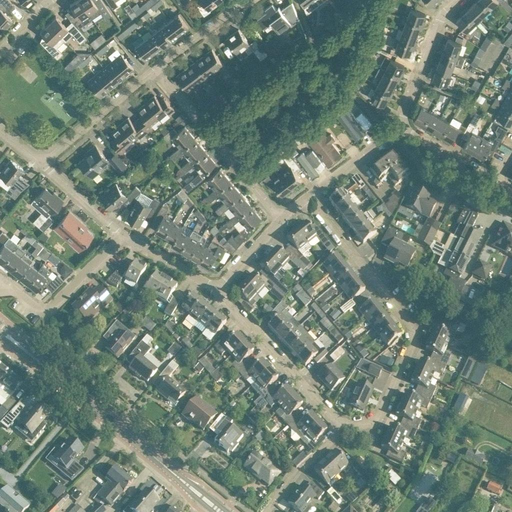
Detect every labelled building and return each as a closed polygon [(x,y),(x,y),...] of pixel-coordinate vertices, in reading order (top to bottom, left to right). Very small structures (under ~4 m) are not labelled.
[(11,2),(8,0),(0,0),(0,23),(4,27),(12,19),(2,10),(11,2)] [(79,0),(75,0),(69,4),(76,14),(70,19),(76,26),(77,28),(92,18),(79,0)] [(92,0),(79,0),(92,18),(100,12),(105,19),(111,15),(101,0),(97,0),(94,2),(92,0)] [(117,0),(106,0),(112,9),(117,5),(115,2),(117,0)] [(147,0),(143,4),(145,8),(146,9),(150,6),(155,2),(153,0),(147,0)] [(195,0),(199,6),(203,3),(207,9),(220,0),(195,0)] [(301,0),(307,13),(324,0),(301,0)] [(476,0),(477,1),(472,5),(483,16),(491,8),(483,0),(476,0)] [(483,0),(491,8),(499,0),(498,0),(483,0)] [(292,25),(299,20),(292,1),(281,10),(279,7),(276,9),(273,4),(265,9),(267,11),(258,18),(264,27),(271,22),(279,32),(290,23),(292,25)] [(131,7),(134,11),(137,14),(145,8),(143,4),(139,7),(136,3),(131,7)] [(466,7),(463,10),(475,23),(483,16),(472,5),(468,9),(466,7)] [(346,6),(341,10),(343,13),(346,17),(352,13),(346,6)] [(425,14),(411,8),(407,19),(424,25),(425,21),(423,20),(425,14)] [(475,23),(463,10),(459,14),(461,16),(457,20),(467,31),(475,23)] [(169,20),(179,34),(188,27),(178,13),(169,20)] [(59,35),(67,28),(55,16),(47,23),(59,35)] [(422,30),(424,25),(407,19),(403,29),(417,34),(419,29),(422,30)] [(170,40),(179,34),(169,20),(160,27),(170,40)] [(333,22),(325,28),(328,32),(336,25),(333,22)] [(49,41),(44,46),(56,59),(62,53),(56,47),(64,40),(59,36),(59,35),(47,23),(40,31),(49,41)] [(80,43),(85,38),(77,28),(76,26),(70,31),(80,43)] [(151,33),(161,47),(170,40),(160,27),(151,33)] [(254,49),(239,29),(227,38),(238,52),(244,47),(249,53),(254,49)] [(403,29),(399,39),(416,46),(418,41),(415,40),(417,34),(403,29)] [(153,53),(161,47),(151,33),(143,40),(153,53)] [(443,43),(442,47),(458,54),(462,44),(448,38),(446,44),(443,43)] [(414,50),(416,46),(399,39),(395,49),(410,55),(412,49),(414,50)] [(153,53),(143,40),(134,46),(144,60),(153,53)] [(485,40),(477,54),(482,57),(490,42),(485,40)] [(440,59),(455,64),(462,67),(466,57),(458,54),(442,47),(440,52),(442,53),(440,59)] [(261,59),(267,54),(262,48),(256,53),(261,59)] [(212,49),(203,55),(216,72),(224,65),(212,49)] [(112,60),(125,76),(133,69),(120,53),(112,60)] [(203,55),(195,62),(207,78),(216,72),(203,55)] [(391,59),(386,68),(402,77),(404,73),(402,71),(404,66),(391,59)] [(455,64),(440,59),(438,64),(436,63),(434,68),(451,74),(455,64)] [(117,83),(125,76),(112,60),(103,67),(117,83)] [(195,62),(186,69),(198,85),(207,78),(195,62)] [(402,77),(386,68),(382,66),(377,76),(381,78),(394,85),(397,80),(399,81),(402,77)] [(95,74),(108,90),(117,83),(103,67),(95,74)] [(451,74),(434,68),(432,72),(435,73),(432,79),(447,85),(451,74)] [(198,85),(186,69),(177,75),(189,91),(198,85)] [(354,82),(355,78),(357,74),(352,72),(349,80),(354,82)] [(100,97),(108,90),(95,74),(87,81),(100,97)] [(381,78),(376,88),(392,96),(394,92),(392,91),(394,85),(381,78)] [(390,100),(392,96),(376,88),(371,98),(384,105),(387,99),(390,100)] [(167,111),(169,113),(174,109),(164,97),(160,101),(155,95),(146,102),(159,118),(167,111)] [(502,106),(511,111),(511,99),(507,96),(502,106)] [(351,105),(346,99),(342,102),(345,107),(346,108),(351,105)] [(146,120),(142,123),(148,131),(153,127),(151,125),(159,118),(146,102),(138,109),(146,120)] [(331,110),(335,115),(345,107),(342,102),(331,110)] [(474,105),(467,103),(464,110),(475,113),(477,109),(474,105)] [(277,123),(278,106),(262,106),(261,122),(277,123)] [(418,125),(422,127),(431,111),(422,106),(414,119),(419,122),(418,125)] [(511,124),(511,121),(511,111),(502,106),(496,115),(511,124)] [(349,107),(338,115),(356,139),(366,131),(349,107)] [(335,115),(331,110),(323,117),(326,122),(335,115)] [(428,127),(433,130),(441,117),(431,111),(422,127),(426,129),(428,127)] [(128,117),(120,124),(133,140),(138,136),(140,138),(148,131),(142,123),(141,124),(143,125),(138,129),(128,117)] [(316,122),(320,127),(326,122),(323,117),(316,122)] [(437,135),(441,138),(450,122),(441,117),(433,130),(438,133),(437,135)] [(320,127),(316,122),(307,129),(311,133),(320,127)] [(447,138),(452,141),(460,128),(450,122),(441,138),(445,140),(447,138)] [(463,147),(473,153),(483,137),(477,134),(478,132),(477,127),(469,123),(464,132),(470,135),(463,147)] [(120,141),(115,145),(121,153),(130,146),(128,144),(133,140),(120,124),(111,131),(120,141)] [(177,132),(173,128),(164,136),(168,141),(172,138),(180,147),(170,155),(174,160),(184,152),(182,150),(195,139),(185,126),(177,132)] [(321,127),(306,138),(327,166),(342,154),(334,144),(336,142),(331,136),(330,137),(321,127)] [(305,138),(311,133),(307,129),(301,133),(305,138)] [(301,133),(295,138),(299,143),(305,138),(301,133)] [(488,140),(483,137),(473,153),(484,159),(488,151),(492,153),(495,149),(496,150),(502,140),(495,136),(493,140),(490,138),(488,140)] [(299,143),(295,138),(286,145),(290,150),(292,148),(299,143)] [(185,173),(194,165),(195,164),(193,162),(206,151),(195,139),(182,150),(184,152),(190,160),(178,170),(180,173),(183,170),(185,173)] [(80,162),(91,175),(108,160),(96,145),(89,150),(91,152),(80,162)] [(146,145),(141,149),(145,154),(150,150),(146,145)] [(284,147),(294,159),(297,156),(298,155),(292,148),(290,150),(286,145),(284,147)] [(293,188),(302,181),(294,169),(299,165),(294,159),(284,147),(279,151),(290,166),(281,173),(293,188)] [(188,191),(205,177),(203,175),(216,164),(206,151),(193,162),(195,164),(194,165),(201,172),(188,183),(183,186),(188,191)] [(394,187),(410,175),(392,152),(369,170),(377,180),(373,183),(376,187),(381,184),(380,183),(387,178),(394,187)] [(127,166),(116,153),(110,159),(120,171),(127,166)] [(316,178),(322,174),(305,153),(300,157),(316,178)] [(0,174),(11,183),(5,191),(10,195),(23,179),(18,175),(23,169),(10,159),(6,164),(2,161),(0,164),(0,174)] [(217,192),(230,181),(220,168),(207,179),(215,189),(202,200),(204,203),(208,200),(210,202),(219,194),(217,192)] [(283,195),(293,188),(281,173),(272,180),(283,195)] [(188,183),(195,176),(193,174),(190,177),(189,176),(185,179),(188,183)] [(262,185),(271,178),(268,174),(259,181),(262,185)] [(329,201),(336,210),(349,199),(364,187),(356,176),(351,180),(355,185),(344,194),(342,191),(329,201)] [(220,215),(229,207),(230,207),(228,204),(241,194),(230,181),(217,192),(219,194),(225,202),(216,210),(220,215)] [(116,183),(102,196),(113,210),(128,197),(116,183)] [(135,198),(136,197),(141,191),(136,186),(130,194),(135,198)] [(45,220),(49,216),(51,214),(63,201),(56,195),(55,197),(45,188),(31,203),(41,212),(39,215),(45,220)] [(429,197),(428,197),(414,190),(405,208),(414,212),(419,215),(420,215),(428,219),(436,204),(427,200),(429,197)] [(395,191),(390,195),(392,197),(399,207),(400,205),(403,201),(395,191)] [(236,214),(218,228),(220,230),(218,231),(219,232),(220,231),(228,225),(230,227),(240,220),(241,219),(239,217),(251,206),(241,194),(228,204),(230,207),(229,207),(236,214)] [(150,206),(156,209),(160,201),(154,197),(150,205),(151,206),(150,206)] [(387,201),(389,203),(397,212),(399,207),(392,197),(387,201)] [(140,225),(150,206),(151,206),(150,205),(139,199),(127,217),(140,225)] [(336,210),(342,218),(355,208),(349,199),(336,210)] [(389,203),(384,207),(387,210),(391,216),(394,218),(397,212),(389,203)] [(163,204),(156,215),(162,218),(155,229),(165,235),(173,221),(164,215),(168,208),(163,204)] [(399,207),(397,212),(410,219),(414,212),(405,208),(400,205),(399,207)] [(241,219),(240,220),(246,227),(240,232),(241,232),(234,237),(232,235),(227,239),(237,248),(246,237),(245,236),(251,231),(249,229),(262,219),(251,206),(239,217),(241,219)] [(342,218),(349,227),(362,216),(355,208),(342,218)] [(481,235),(471,230),(477,217),(463,210),(456,224),(459,225),(456,231),(453,237),(475,248),(481,235)] [(81,222),(69,212),(54,228),(78,250),(92,235),(79,224),(81,222)] [(349,227),(356,235),(369,225),(374,221),(367,213),(362,216),(349,227)] [(43,231),(53,220),(49,216),(45,220),(39,227),(43,231)] [(172,244),(183,226),(173,221),(165,235),(174,240),(172,244)] [(329,243),(316,226),(311,230),(305,223),(295,230),(307,245),(316,238),(323,247),(329,243)] [(511,228),(509,227),(502,224),(492,247),(505,253),(508,248),(511,249),(511,228)] [(376,233),(369,225),(356,235),(363,244),(376,233)] [(183,226),(172,244),(181,249),(190,235),(181,230),(183,226)] [(388,228),(380,244),(390,249),(384,260),(393,264),(394,262),(407,268),(415,252),(406,247),(410,239),(399,233),(398,233),(388,228)] [(417,242),(429,248),(436,234),(424,228),(417,242)] [(181,249),(191,255),(203,235),(193,229),(190,235),(181,249)] [(289,253),(295,258),(298,261),(303,258),(302,256),(311,249),(307,245),(295,230),(286,237),(295,249),(289,253)] [(0,261),(2,263),(17,244),(17,243),(2,231),(0,232),(0,261)] [(191,255),(200,260),(209,246),(203,243),(206,238),(206,236),(203,235),(191,255)] [(447,252),(467,262),(475,248),(453,237),(450,235),(443,250),(447,252)] [(232,252),(237,248),(227,239),(223,244),(232,252)] [(200,260),(210,266),(215,257),(220,261),(226,249),(218,245),(211,241),(209,246),(200,260)] [(17,244),(2,263),(10,269),(24,252),(25,250),(17,244)] [(51,253),(43,246),(40,249),(38,252),(37,253),(46,260),(48,256),(51,253)] [(281,270),(289,261),(275,248),(267,257),(281,270)] [(19,276),(29,263),(32,259),(24,252),(10,269),(19,276)] [(459,279),(467,262),(447,252),(439,267),(446,270),(443,275),(450,279),(441,297),(456,304),(466,283),(459,279)] [(336,255),(322,265),(329,274),(343,264),(336,255)] [(267,257),(259,266),(271,276),(267,281),(271,285),(277,290),(286,298),(290,293),(274,278),(281,270),(267,257)] [(298,261),(295,258),(290,263),(297,269),(300,269),(303,272),(306,269),(298,261)] [(123,275),(117,271),(106,282),(116,288),(122,278),(136,286),(140,279),(146,268),(135,262),(128,274),(125,273),(123,275)] [(485,280),(490,268),(479,262),(473,274),(485,280)] [(27,283),(37,270),(29,263),(19,276),(21,278),(20,280),(25,284),(26,282),(27,283)] [(51,291),(63,280),(57,274),(53,278),(49,274),(51,271),(42,264),(37,270),(27,283),(36,290),(42,282),(46,285),(51,291)] [(350,273),(343,264),(329,274),(336,283),(350,273)] [(155,297),(161,288),(166,280),(155,273),(149,284),(140,279),(136,286),(132,292),(139,296),(143,290),(155,297)] [(336,283),(344,292),(357,282),(350,273),(336,283)] [(410,275),(409,279),(410,281),(413,282),(416,281),(417,277),(415,275),(412,274),(410,275)] [(251,275),(243,284),(257,296),(265,288),(251,275)] [(170,297),(175,288),(177,286),(166,280),(161,288),(155,297),(168,305),(164,313),(170,317),(179,302),(170,297)] [(364,291),(357,282),(344,292),(351,301),(364,291)] [(249,305),(257,296),(243,284),(235,292),(245,302),(241,307),(249,315),(254,309),(249,305)] [(277,290),(271,285),(266,289),(273,295),(277,290)] [(112,301),(100,288),(98,287),(92,293),(89,290),(72,307),(84,320),(90,314),(91,316),(103,305),(105,307),(112,301)] [(181,308),(190,315),(200,302),(192,295),(181,308)] [(358,311),(366,320),(379,309),(372,300),(358,311)] [(114,307),(120,313),(125,307),(120,302),(114,307)] [(193,328),(198,322),(209,309),(200,302),(190,315),(184,322),(193,328)] [(267,327),(275,335),(292,319),(285,311),(288,308),(282,303),(269,316),(273,321),(267,327)] [(128,308),(122,314),(127,318),(134,311),(128,308)] [(206,329),(217,316),(209,309),(198,322),(206,329)] [(386,318),(379,309),(366,320),(373,329),(386,318)] [(226,323),(217,316),(206,329),(215,336),(226,323)] [(331,327),(324,318),(319,323),(326,331),(331,327)] [(386,318),(373,329),(380,338),(394,327),(386,318)] [(292,319),(275,335),(282,343),(300,327),(292,319)] [(109,344),(105,349),(117,358),(116,359),(117,359),(131,342),(134,338),(127,332),(116,322),(108,331),(115,337),(109,344)] [(164,328),(172,336),(175,333),(178,330),(168,322),(164,328)] [(435,328),(430,339),(447,347),(450,340),(452,341),(458,328),(446,323),(442,331),(435,328)] [(282,343),(290,351),(307,334),(300,327),(282,343)] [(333,339),(338,334),(331,327),(326,331),(333,339)] [(401,336),(394,327),(380,338),(389,349),(398,342),(396,340),(401,336)] [(181,342),(189,350),(192,347),(188,343),(195,333),(191,330),(181,342)] [(297,359),(314,343),(315,342),(307,334),(290,351),(297,359)] [(227,343),(223,339),(214,348),(221,356),(227,351),(231,356),(245,343),(237,335),(227,343)] [(444,353),(447,347),(430,339),(425,350),(436,355),(434,361),(446,366),(450,356),(444,353)] [(139,379),(141,377),(147,383),(157,371),(143,359),(151,350),(147,347),(142,342),(132,354),(137,358),(128,368),(135,374),(135,375),(139,379)] [(231,366),(238,374),(248,365),(244,361),(253,352),(245,343),(231,356),(236,361),(231,366)] [(312,360),(316,364),(327,355),(322,350),(321,351),(314,343),(297,359),(305,367),(312,360)] [(355,350),(359,355),(364,351),(360,346),(355,350)] [(196,347),(191,352),(197,359),(202,354),(196,347)] [(334,363),(344,353),(339,348),(329,358),(334,363)] [(364,351),(359,355),(363,359),(368,355),(364,351)] [(466,362),(459,379),(465,382),(477,358),(470,354),(466,362)] [(381,355),(379,362),(392,367),(394,360),(381,355)] [(202,359),(197,363),(204,370),(209,366),(202,359)] [(252,369),(248,365),(238,374),(246,382),(251,377),(256,382),(269,370),(261,361),(252,369)] [(420,361),(415,372),(432,380),(435,373),(441,376),(446,366),(434,361),(431,366),(420,361)] [(0,383),(1,383),(9,373),(0,364),(0,383)] [(331,365),(318,378),(331,392),(344,379),(331,365)] [(367,375),(377,379),(382,370),(372,365),(367,375)] [(478,365),(469,383),(478,387),(486,369),(478,365)] [(169,399),(175,404),(185,393),(168,379),(174,372),(168,367),(159,378),(163,382),(156,391),(167,401),(169,399)] [(255,408),(263,400),(272,391),(268,387),(277,379),(269,370),(256,382),(261,387),(255,392),(260,397),(252,405),(255,408)] [(429,386),(432,380),(415,372),(410,383),(422,388),(419,394),(431,399),(436,389),(429,386)] [(0,396),(6,402),(22,383),(9,373),(1,383),(0,383),(0,396)] [(115,384),(127,393),(132,386),(120,377),(115,384)] [(363,411),(373,389),(358,383),(352,397),(350,396),(346,404),(363,411)] [(277,396),(272,391),(263,400),(270,408),(276,404),(280,409),(294,396),(286,387),(277,396)] [(405,394),(400,405),(417,412),(420,406),(427,409),(431,399),(419,394),(417,399),(405,394)] [(459,395),(452,411),(460,415),(467,399),(459,395)] [(280,419),(287,427),(297,418),(293,413),(302,405),(294,396),(280,409),(285,414),(280,419)] [(196,398),(181,416),(187,421),(189,419),(203,431),(214,417),(204,409),(206,406),(196,398)] [(414,419),(417,412),(400,405),(395,416),(407,421),(404,426),(416,432),(421,422),(414,419)] [(29,412),(18,425),(35,439),(46,426),(41,422),(48,414),(38,406),(31,414),(29,412)] [(2,407),(0,409),(0,421),(8,412),(2,407)] [(15,409),(9,417),(13,421),(20,413),(15,409)] [(301,439),(305,435),(318,422),(310,414),(301,422),(297,418),(287,427),(295,435),(296,434),(301,439)] [(231,424),(221,416),(216,421),(221,425),(216,431),(221,436),(219,438),(219,437),(214,442),(227,453),(229,451),(231,453),(237,446),(236,445),(242,437),(229,427),(231,424)] [(304,445),(312,453),(322,444),(318,440),(327,431),(318,422),(305,435),(301,439),(305,444),(304,445)] [(390,427),(386,438),(402,445),(405,439),(412,442),(416,432),(404,426),(402,432),(390,427)] [(428,449),(431,439),(425,436),(421,446),(428,449)] [(399,452),(402,445),(386,438),(381,449),(392,454),(389,459),(401,465),(406,455),(399,452)] [(61,464),(56,470),(71,482),(83,471),(73,462),(76,458),(76,457),(82,451),(69,441),(60,451),(56,448),(49,455),(61,464)] [(472,450),(468,460),(477,464),(482,455),(472,450)] [(334,452),(324,461),(337,475),(342,471),(345,474),(350,469),(334,452)] [(254,455),(244,467),(257,477),(258,476),(269,486),(280,472),(274,467),(272,469),(254,455)] [(295,460),(291,463),(296,468),(300,465),(295,460)] [(353,460),(349,464),(361,478),(365,473),(353,460)] [(332,480),(337,475),(324,461),(314,471),(330,488),(335,483),(332,480)] [(93,500),(99,505),(102,501),(125,474),(116,467),(105,480),(109,482),(93,500)] [(395,486),(400,480),(391,472),(386,477),(395,486)] [(133,482),(125,474),(102,501),(110,508),(117,501),(118,502),(124,496),(122,494),(133,482)] [(288,503),(298,511),(300,511),(308,503),(309,504),(314,497),(318,500),(323,494),(310,483),(305,489),(302,486),(288,503)] [(500,489),(489,484),(486,490),(497,495),(500,489)] [(0,509),(3,511),(25,511),(30,506),(7,487),(0,495),(0,509)] [(326,494),(334,502),(336,504),(341,500),(331,489),(326,494)] [(136,498),(123,511),(151,511),(150,511),(157,503),(145,492),(138,500),(136,498)] [(353,493),(347,497),(351,502),(357,498),(353,493)] [(336,511),(340,508),(336,504),(334,502),(328,509),(331,511),(336,511)]
